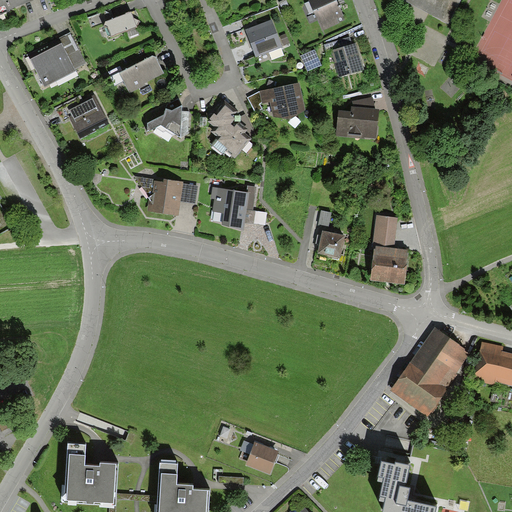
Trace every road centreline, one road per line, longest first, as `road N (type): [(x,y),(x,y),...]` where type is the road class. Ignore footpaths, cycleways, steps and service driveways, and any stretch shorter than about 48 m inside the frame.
road 1 (residential): [(89,240),(165,243),(427,313)]
road 2 (residential): [(427,313),(428,253),(360,0)]
road 3 (residential): [(0,496),(71,378),(88,333),(89,240)]
road 4 (residential): [(260,511),(330,446),(427,313)]
road 5 (residential): [(89,240),(0,66)]
road 6 (residential): [(206,0),(228,76),(197,93),(187,78)]
